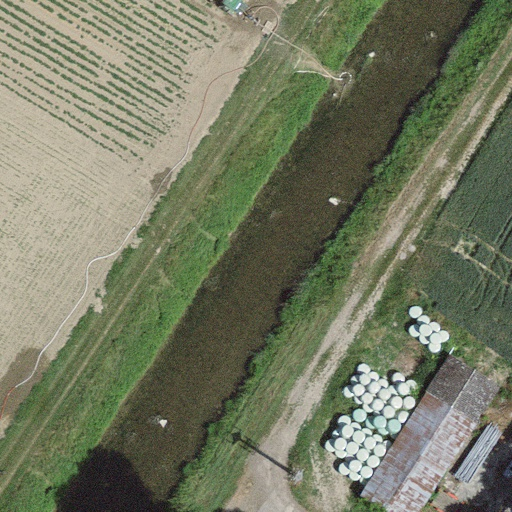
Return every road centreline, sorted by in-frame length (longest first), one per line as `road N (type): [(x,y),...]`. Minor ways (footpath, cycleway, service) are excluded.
road 1 (track): [(215,511),(511,54)]
road 2 (track): [(0,440),(283,0)]
